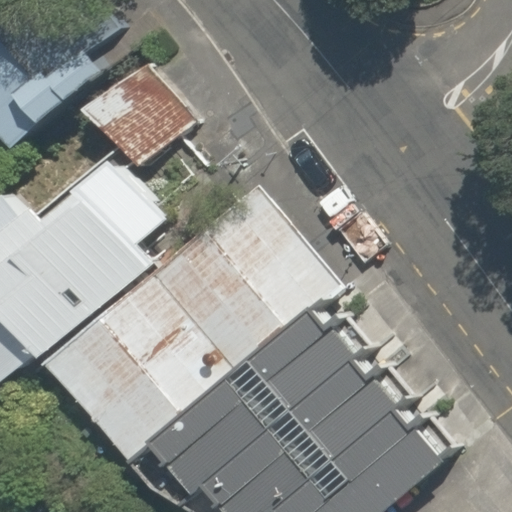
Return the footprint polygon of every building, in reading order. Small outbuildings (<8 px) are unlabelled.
[(0,62),(0,138),(18,155),(100,69),(62,32),(17,79),(0,62)] [(167,76),(111,75),(77,107),(140,172),(202,112),(167,76)] [(28,197),(0,222),(0,329),(24,356),(34,367),(157,256),(140,238),(165,215),(110,154),(43,214),(28,197)] [(339,268),(252,171),(157,256),(34,367),(121,464),(141,446),(310,294),(339,268)] [(275,511),(383,511),(451,451),(310,294),(141,446),(185,495),(202,480),(230,511),(275,511),(276,511),(275,511)] [(0,329),(0,377),(24,356),(0,329)] [(485,511),(466,490),(440,511),(485,511)]
